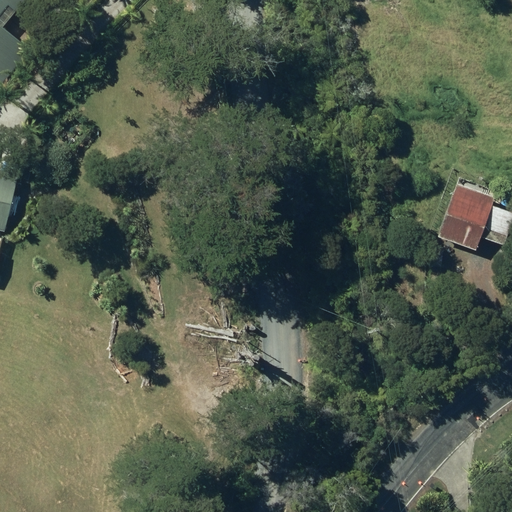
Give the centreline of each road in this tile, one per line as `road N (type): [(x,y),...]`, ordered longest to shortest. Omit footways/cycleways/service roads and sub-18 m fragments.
road 1 (residential): [(281,511),(278,318),(241,0)]
road 2 (residential): [(511,378),(454,424),(377,511)]
